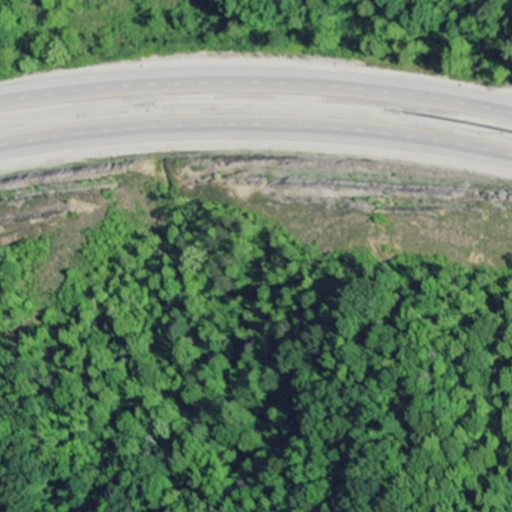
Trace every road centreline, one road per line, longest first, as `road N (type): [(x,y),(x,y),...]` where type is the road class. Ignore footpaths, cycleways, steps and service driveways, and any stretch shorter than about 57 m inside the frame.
road 1 (motorway): [(0,142),(150,117),(250,114),(349,126),(511,164)]
road 2 (motorway): [(511,115),(371,83),(272,72),(172,75),(0,104)]
